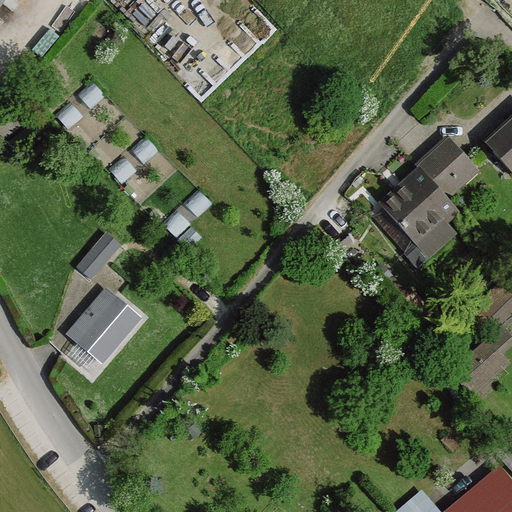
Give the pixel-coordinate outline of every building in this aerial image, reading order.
[(511,123),(490,143),(511,167),(511,123)] [(479,172),(450,141),(423,166),(425,168),(385,205),(432,256),(455,235),(446,225),(459,213),(448,201),(479,172)] [(110,236),(81,268),(93,280),(123,247),(110,236)] [(511,315),(511,274),(480,308),(500,327),(511,315)] [(102,362),(139,319),(116,299),(79,342),(102,362)] [(511,336),(506,329),(457,375),(476,395),(510,364),(502,355),(511,346),(511,336)] [(511,511),(511,484),(504,475),(458,511),(438,511),(426,497),(407,511),(511,511)]
